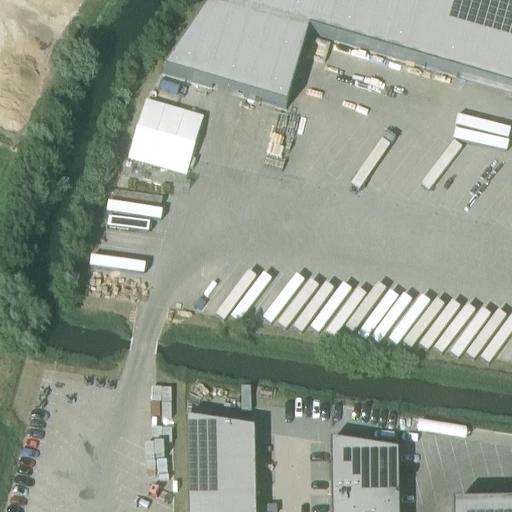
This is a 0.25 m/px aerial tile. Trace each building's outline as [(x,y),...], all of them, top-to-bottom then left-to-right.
[(511,0),(384,0),(369,53),(511,95),(511,0)] [(254,502),(253,433),(185,422),(187,503),(254,502)] [(396,445),(329,445),(330,500),(397,499),(396,445)] [(397,511),(397,499),(330,500),(330,511),(397,511)] [(254,511),(254,502),(187,503),(187,511),(254,511)]
